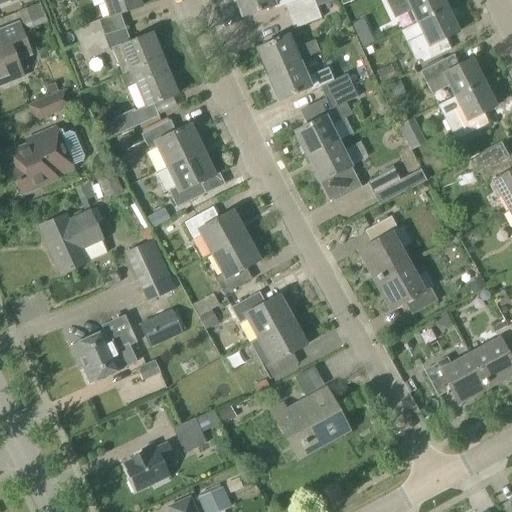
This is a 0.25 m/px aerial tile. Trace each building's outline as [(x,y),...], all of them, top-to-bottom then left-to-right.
[(141,7),(139,0),(104,0),(110,17),(141,7)] [(290,17),(315,7),(312,0),(299,0),(298,1),(297,0),(236,0),(243,17),(275,6),(276,9),(286,6),(290,17)] [(417,23),(448,9),(443,0),(384,0),(394,19),(411,11),(417,23)] [(24,32),(47,23),(39,4),(17,13),(24,32)] [(315,7),(290,17),(294,28),(320,19),(315,7)] [(448,9),(417,23),(423,35),(405,43),(416,66),(441,54),(435,43),(459,32),(448,9)] [(79,45),(103,36),(97,21),(73,31),(79,45)] [(0,84),(20,76),(14,61),(30,54),(18,25),(0,31),(0,84)] [(153,75),(166,69),(152,34),(122,46),(122,45),(111,49),(121,75),(147,64),(153,75)] [(370,34),(358,40),(362,47),(373,42),(370,34)] [(268,75),(300,61),(318,53),(313,41),(295,49),(289,35),(257,49),(268,75)] [(103,36),(79,45),(84,61),(109,52),(103,36)] [(455,98),(485,82),(473,59),(459,66),(453,55),(419,73),(431,95),(449,86),(455,98)] [(326,98),(351,86),(346,75),(332,82),(327,69),(307,78),(300,61),(268,75),(279,101),(309,88),(311,92),(321,87),(326,98)] [(47,96),(58,92),(46,64),(35,68),(47,96)] [(177,94),(166,69),(153,75),(147,64),(121,75),(121,76),(119,76),(124,89),(137,84),(146,106),(134,112),(133,110),(109,121),(110,122),(101,126),(107,139),(157,117),(152,105),(177,94)] [(380,84),(395,78),(390,67),(375,73),(380,84)] [(485,82),(455,98),(437,107),(442,119),(443,119),(454,140),(479,128),(473,117),(496,106),(485,82)] [(307,157),(338,141),(330,125),(350,115),(345,104),(356,98),(351,86),(326,98),(332,109),(323,113),(325,117),(295,132),(307,157)] [(33,124),(73,108),(65,90),(26,106),(33,124)] [(167,167),(203,149),(191,124),(175,132),(169,121),(140,135),(148,151),(157,147),(167,167)] [(22,191),(71,170),(54,130),(31,140),(33,146),(10,156),(16,170),(14,171),(22,191)] [(338,141),(307,157),(320,182),(321,182),(329,199),(334,201),(361,187),(338,141)] [(509,211),(511,209),(511,168),(500,147),(472,163),(485,186),(493,182),(509,211)] [(203,149),(167,167),(177,187),(168,192),(176,209),(205,195),(199,183),(215,175),(203,149)] [(366,182),(373,195),(399,182),(404,192),(425,182),(419,171),(399,181),(392,169),(366,182)] [(104,200),(122,192),(114,174),(96,181),(104,200)] [(83,211),(89,209),(79,187),(74,190),(83,211)] [(212,255),(247,236),(233,211),(219,219),(213,208),(183,224),(192,240),(201,235),(212,255)] [(101,239),(89,212),(69,221),(66,215),(39,228),(59,275),(87,262),(81,249),(101,239)] [(375,280),(408,262),(392,233),(397,230),(390,217),(366,231),(373,242),(358,250),(375,280)] [(139,288),(168,276),(152,242),(154,241),(148,228),(138,233),(144,244),(123,254),(139,288)] [(247,236),(212,255),(223,274),(213,279),(222,295),(251,279),(245,269),(260,261),(247,236)] [(408,262),(375,280),(391,310),(406,302),(413,315),(436,302),(429,288),(424,291),(408,262)] [(168,276),(139,288),(146,304),(175,290),(168,276)] [(259,339),(293,320),(280,296),(266,303),(259,292),(229,309),(238,324),(248,319),(259,339)] [(198,317),(211,310),(218,306),(212,295),(192,306),(198,317)] [(194,325),(186,307),(172,313),(171,312),(139,326),(149,349),(183,334),(181,331),(194,325)] [(128,344),(129,347),(136,344),(124,317),(101,327),(104,332),(73,346),(82,368),(98,361),(97,358),(128,344)] [(293,320),(259,339),(269,359),(261,364),(260,363),(259,363),(269,380),(298,363),(292,352),(306,345),(293,320)] [(511,361),(510,358),(511,357),(511,333),(508,326),(493,333),(496,340),(469,354),(488,389),(511,375),(511,361)] [(389,342),(381,346),(386,354),(390,352),(391,345),(389,342)] [(136,363),(129,347),(128,344),(97,358),(98,361),(82,368),(89,384),(136,363)] [(459,404),(488,389),(469,354),(449,365),(445,357),(436,362),(437,364),(423,372),(437,398),(451,390),(459,404)] [(141,382),(159,374),(154,361),(136,369),(141,382)] [(304,397),(323,387),(313,368),(293,379),(304,397)] [(350,429),(330,393),(313,402),(310,397),(287,410),(283,403),(272,409),(298,458),(350,429)] [(184,455),(206,444),(194,419),(172,430),(184,455)] [(173,459),(167,445),(144,456),(142,453),(132,458),(133,458),(124,462),(132,480),(129,481),(134,493),(169,476),(163,464),(173,459)] [(208,511),(225,511),(237,508),(228,486),(202,496),(208,511)] [(192,511),(185,496),(162,507),(164,511),(192,511)]
